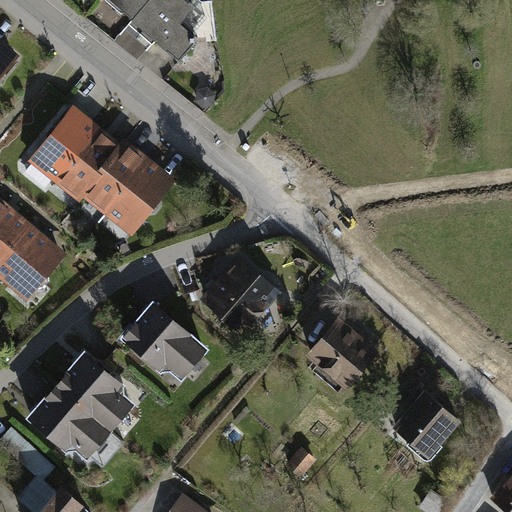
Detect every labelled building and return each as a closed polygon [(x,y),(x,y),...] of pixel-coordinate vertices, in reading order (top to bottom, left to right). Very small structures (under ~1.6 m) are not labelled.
[(120,0),(138,15),(150,0),(120,0)] [(150,0),(138,15),(133,21),(179,61),(195,42),(195,32),(182,20),(191,9),(191,3),(187,0),(150,0)] [(0,73),(14,58),(0,46),(0,83),(1,83),(0,74),(0,73)] [(213,95),(207,90),(199,92),(198,100),(203,105),(211,103),(213,95)] [(59,177),(96,130),(72,111),(60,126),(51,127),(46,133),(47,142),(35,158),(36,159),(28,168),(28,174),(45,187),(55,174),(59,177)] [(86,191),(119,149),(96,130),(59,177),(82,196),(86,191)] [(109,210),(146,163),(123,144),(119,149),(86,191),(109,210)] [(158,197),(170,182),(146,163),(109,210),(133,229),(145,213),(154,212),(159,206),(158,197)] [(0,258),(27,226),(0,203),(0,258)] [(47,271),(61,255),(27,226),(0,258),(0,270),(28,294),(34,286),(43,286),(48,280),(47,271)] [(276,291),(240,260),(207,298),(243,329),(276,291)] [(204,348),(153,305),(135,326),(131,322),(123,331),(128,335),(126,337),(161,367),(171,366),(181,374),(204,348)] [(311,353),(346,383),(348,381),(353,381),(358,378),(361,372),(361,367),(374,351),(338,321),(311,353)] [(58,385),(108,428),(130,403),(120,394),(120,384),(85,354),(58,385)] [(87,454),(108,428),(58,385),(31,416),(67,446),(77,445),(87,454)] [(427,453),(457,418),(422,389),(411,402),(415,405),(397,427),(427,453)] [(314,458),(303,449),(290,464),(301,473),(314,458)] [(511,511),(511,476),(493,498),(509,511),(511,511)] [(79,511),(76,509),(81,504),(62,487),(40,511),(79,511)] [(201,511),(184,499),(174,511),(201,511)]
